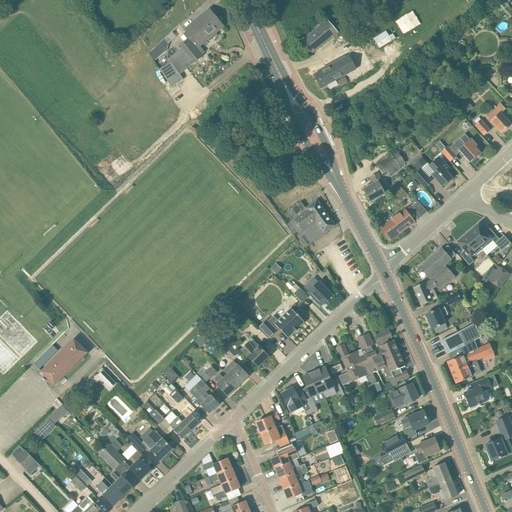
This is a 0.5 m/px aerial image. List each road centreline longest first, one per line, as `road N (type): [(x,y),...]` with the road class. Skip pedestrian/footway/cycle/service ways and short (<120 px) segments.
road 1 (secondary): [(486,511),(386,277)]
road 2 (unclassified): [(233,417),(386,277)]
road 3 (secondary): [(278,70),(299,132),(340,190)]
road 4 (secondary): [(340,190),(320,133),(278,70)]
road 5 (unclassified): [(136,511),(233,417)]
